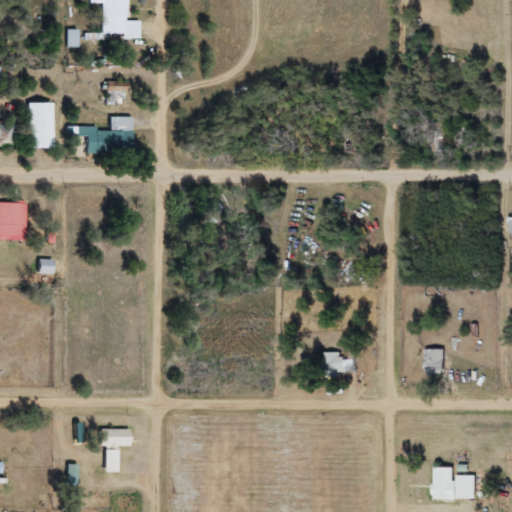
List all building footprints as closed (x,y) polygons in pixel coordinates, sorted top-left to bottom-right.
[(126,0),(101,1),(102,34),(122,33),(122,39),(139,39),(139,20),(127,21),(126,0)] [(66,47),(77,47),(77,29),(66,29),(66,47)] [(127,81),(105,81),(105,91),(126,92),(127,81)] [(26,102),(27,148),(51,147),(50,102),(26,102)] [(131,117),(109,116),(109,131),(97,131),(97,127),(75,126),(75,136),(86,136),(85,154),(130,155),(131,117)] [(0,146),(12,147),(13,128),(0,127),(0,146)] [(201,201),(200,223),(220,223),(221,201),(201,201)] [(0,239),(23,240),(25,203),(0,202),(0,239)] [(425,373),(445,373),(445,349),(425,349),(425,373)] [(355,372),(354,359),(342,360),(341,352),(323,353),(324,378),(338,378),(338,373),(355,372)] [(98,447),(128,447),(128,429),(98,429),(98,447)] [(116,449),(103,449),(102,472),(116,472),(116,449)] [(476,476),(455,476),(454,468),(433,468),(434,500),(476,499),(476,476)]
